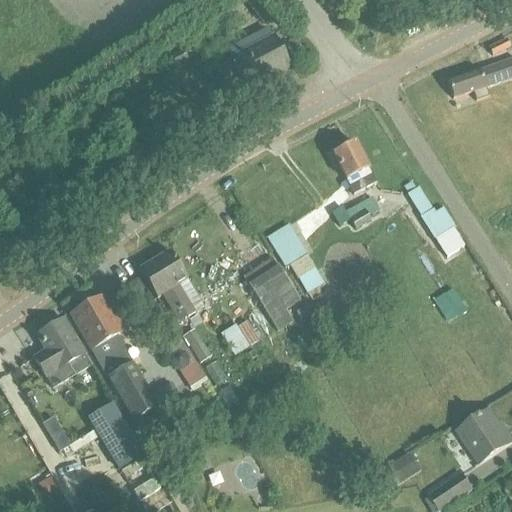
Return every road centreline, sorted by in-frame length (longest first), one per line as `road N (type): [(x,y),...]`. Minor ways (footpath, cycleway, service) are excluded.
road 1 (tertiary): [(0,322),(213,167),(372,81)]
road 2 (unclassified): [(511,289),(372,81)]
road 3 (tertiary): [(372,81),(511,10)]
